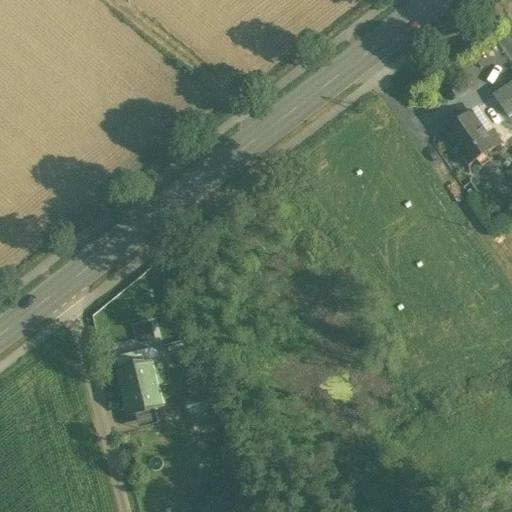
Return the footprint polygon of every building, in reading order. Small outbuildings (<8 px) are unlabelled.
[(511,85),(497,96),(511,118),(511,85)] [(470,167),(502,145),(494,133),(489,136),(473,112),(445,131),(470,167)] [(120,357),(117,361),(119,371),(129,415),(164,407),(159,387),(168,385),(162,360),(161,361),(159,351),(154,348),(120,357)] [(205,396),(216,392),(207,368),(185,374),(192,399),(205,396)] [(209,411),(222,408),(216,392),(205,396),(209,411)] [(189,416),(209,411),(205,396),(192,399),(186,401),(189,416)]
